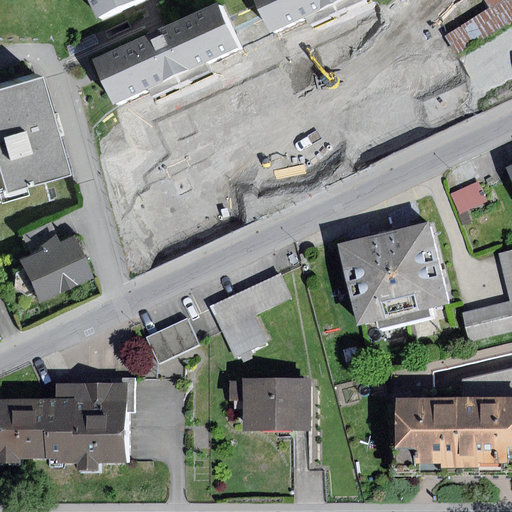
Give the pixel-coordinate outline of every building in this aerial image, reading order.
[(90,0),(100,20),(142,0),(90,0)] [(255,0),(271,35),(307,19),(310,27),(367,1),(366,0),(255,0)] [(511,0),(484,0),(489,8),(445,36),(458,55),(511,22),(511,0)] [(156,34),(94,63),(115,109),(150,93),(153,101),(211,75),(207,67),(240,52),(220,6),(156,34)] [(94,35),(66,47),(70,56),(98,44),(94,35)] [(28,71),(0,79),(0,183),(57,167),(43,121),(28,71)] [(327,168),(373,156),(355,88),(231,121),(249,192),(290,181),(282,150),(319,140),(327,168)] [(479,182),(451,194),(460,214),(487,202),(479,182)] [(385,234),(339,245),(359,327),(450,305),(431,223),(385,234)] [(36,247),(12,256),(33,301),(87,277),(68,235),(54,241),(49,231),(34,242),(36,247)] [(511,303),(462,314),(469,342),(511,332),(511,251),(499,254),(511,303)] [(280,274),(211,307),(222,331),(254,316),(292,298),(280,274)] [(254,316),(222,331),(235,359),(268,344),(254,316)] [(189,319),(147,338),(159,364),(201,344),(189,319)] [(511,369),(463,381),(464,398),(511,397),(511,369)] [(54,399),(0,399),(0,435),(0,464),(19,464),(19,457),(61,457),(61,465),(129,465),(129,413),(137,413),(137,378),(85,378),(85,383),(54,383),(54,399)] [(313,380),(245,379),(245,382),(233,382),(233,400),(246,400),(245,432),(313,432),(313,380)] [(511,397),(464,398),(396,397),(395,472),(431,472),(498,472),(511,472),(511,397)]
